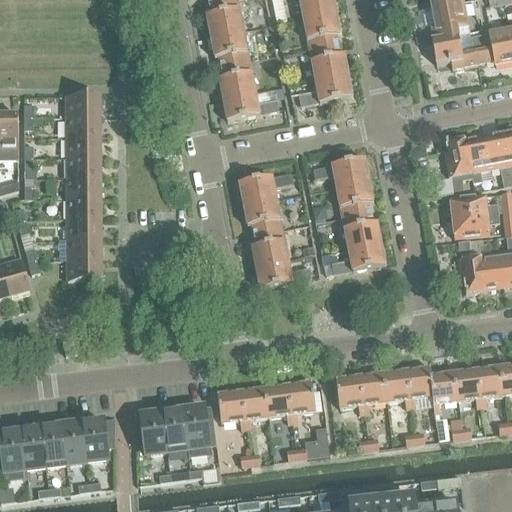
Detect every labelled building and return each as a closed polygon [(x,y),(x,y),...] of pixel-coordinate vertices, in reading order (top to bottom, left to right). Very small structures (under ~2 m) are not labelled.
[(206,0),(208,8),(236,3),(235,0),(206,0)] [(298,0),(303,24),(334,18),(330,0),(298,0)] [(487,0),(490,10),(502,8),(500,0),(487,0)] [(206,19),(210,40),(242,34),(236,3),(208,8),(210,18),(206,19)] [(466,30),(462,9),(431,14),(434,28),(432,28),(434,43),(447,40),(447,45),(457,42),(455,32),(466,30)] [(338,39),(334,18),(303,24),(309,55),(336,50),(334,40),(338,39)] [(218,62),(220,72),(248,67),(242,34),(210,40),(214,62),(218,62)] [(500,37),(473,42),(478,68),(495,65),(495,68),(511,65),(511,59),(508,36),(500,37)] [(459,49),(457,42),(447,45),(447,40),(434,43),(430,44),(435,69),(451,66),(452,73),(478,68),(473,42),(469,43),(470,47),(459,49)] [(338,60),(336,50),(309,55),(315,87),(346,80),(342,59),(338,60)] [(218,83),(223,104),(254,98),(248,67),(220,72),(222,82),(218,83)] [(351,103),(346,80),(315,87),(317,97),(298,101),(299,110),(318,107),(319,109),(351,103)] [(273,95),(254,99),(256,109),(275,105),(273,95)] [(254,99),(254,98),(223,104),(227,127),(258,121),(258,118),(277,115),(275,105),(256,109),(254,99)] [(66,101),(66,122),(100,122),(100,101),(66,101)] [(23,110),(23,122),(32,122),(32,110),(23,110)] [(0,119),(0,167),(18,167),(17,119),(0,119)] [(32,135),(32,122),(23,122),(24,135),(32,135)] [(100,141),(100,122),(66,122),(66,141),(100,141)] [(511,135),(501,137),(511,191),(511,190),(511,135)] [(502,192),(511,191),(501,137),(483,141),(488,174),(499,172),(502,192)] [(101,162),(100,141),(66,141),(66,163),(101,162)] [(464,143),(471,183),(472,188),(481,187),(479,175),(488,174),(483,141),(468,143),(468,142),(464,143)] [(461,185),(471,183),(464,143),(447,146),(451,166),(445,167),(448,182),(450,181),(452,200),(463,198),(461,185)] [(425,149),(413,150),(415,163),(427,162),(425,149)] [(24,152),(25,163),(33,163),(33,152),(24,152)] [(101,183),(101,162),(66,163),(66,183),(101,183)] [(33,177),(33,163),(25,163),(25,177),(33,177)] [(333,181),(335,191),(367,185),(363,163),(331,169),(331,171),(313,175),(315,184),(333,181)] [(239,187),(243,209),(275,202),(273,192),(292,188),(290,179),(271,183),(270,181),(239,187)] [(101,203),(101,183),(66,183),(66,203),(101,203)] [(372,207),(367,185),(335,191),(342,222),(369,217),(367,208),(372,207)] [(16,188),(0,192),(0,201),(0,202),(19,196),(19,187),(16,188)] [(33,193),(25,193),(25,206),(33,206),(33,193)] [(507,258),(498,259),(502,292),(511,290),(511,209),(511,197),(499,199),(504,240),(495,241),(496,249),(506,248),(507,258)] [(450,204),(453,224),(497,219),(496,209),(485,210),(484,200),(450,204)] [(252,229),(254,240),(281,234),(275,202),(243,209),(247,230),(252,229)] [(66,203),(67,223),(101,223),(101,203),(66,203)] [(322,212),(313,214),(314,223),(324,221),(322,212)] [(14,217),(18,229),(26,227),(22,215),(14,217)] [(371,227),(369,217),(342,222),(348,254),(380,248),(376,227),(371,227)] [(498,228),(497,219),(453,224),(455,243),(488,239),(487,230),(498,228)] [(67,223),(67,244),(101,244),(101,223),(67,223)] [(29,239),(26,227),(18,229),(21,241),(29,239)] [(251,250),(255,268),(287,261),(281,234),(254,240),(256,249),(251,250)] [(67,244),(67,265),(101,264),(101,244),(67,244)] [(484,297),(484,294),(479,256),(478,256),(469,257),(468,245),(457,246),(459,264),(457,264),(459,279),(463,279),(465,300),(484,297)] [(384,269),(380,248),(348,254),(350,265),(331,269),(324,270),(326,280),(352,274),(352,276),(384,269)] [(477,250),(478,256),(479,256),(484,294),(502,292),(498,259),(489,260),(487,249),(477,250)] [(312,251),(303,253),(304,261),(313,260),(312,251)] [(25,256),(28,268),(36,266),(33,253),(25,256)] [(329,259),(322,260),(324,270),(331,269),(329,262),(329,259)] [(290,277),(287,261),(255,268),(260,294),(292,287),(291,285),(310,281),(309,273),(290,277)] [(21,264),(1,270),(11,303),(30,297),(21,264)] [(102,286),(101,264),(67,265),(67,286),(102,286)] [(40,278),(36,266),(28,268),(31,280),(40,278)] [(1,270),(0,269),(0,305),(11,303),(1,270)] [(73,344),(62,347),(66,361),(68,360),(73,359),(76,358),(73,344)] [(511,368),(499,370),(503,398),(511,397),(511,368)] [(484,401),(503,398),(499,370),(476,373),(480,410),(485,409),(484,401)] [(429,372),(404,375),(409,411),(414,411),(413,402),(430,400),(432,399),(430,379),(429,372)] [(476,410),(480,410),(476,373),(453,376),(456,404),(475,402),(476,410)] [(404,412),(409,411),(404,375),(382,378),(386,405),(403,403),(404,412)] [(437,407),(456,404),(453,376),(430,379),(432,399),(430,400),(432,416),(438,415),(437,407)] [(368,408),(386,405),(382,378),(359,381),(363,417),(369,416),(368,408)] [(359,418),(363,417),(359,381),(335,384),(338,411),(358,409),(359,418)] [(311,387),(287,390),(291,427),(297,426),(296,417),(314,415),(311,387)] [(286,427),(291,427),(287,390),(264,393),(267,421),(285,418),(286,427)] [(248,423),(267,421),(264,393),(240,396),(245,432),(249,432),(248,423)] [(239,433),(245,432),(240,396),(216,400),(220,427),(238,424),(239,433)] [(204,412),(181,415),(187,455),(209,452),(204,412)] [(187,455),(181,415),(161,418),(166,458),(187,455)] [(141,421),(146,460),(166,458),(161,418),(141,421)] [(103,425),(80,428),(86,468),(108,465),(106,454),(114,453),(115,424),(103,425)] [(446,424),(435,425),(438,446),(449,445),(446,424)] [(461,424),(450,425),(451,433),(460,432),(462,432),(461,424)] [(499,438),(508,437),(507,426),(498,427),(499,438)] [(80,428),(60,431),(65,471),(86,468),(80,428)] [(60,431),(40,433),(45,473),(65,471),(60,431)] [(462,432),(460,432),(461,443),(470,442),(469,431),(462,432)] [(452,444),(461,443),(460,432),(451,433),(452,444)] [(45,473),(40,433),(19,436),(25,476),(45,473)] [(317,445),(305,447),(306,462),(328,459),(325,433),(316,434),(317,445)] [(0,441),(0,443),(5,478),(25,476),(19,436),(0,438),(0,441)] [(422,437),(413,438),(415,449),(424,448),(422,437)] [(405,450),(415,449),(413,438),(404,439),(405,450)] [(376,443),(367,444),(368,455),(377,453),(376,443)] [(359,456),(368,455),(367,444),(358,445),(359,456)] [(304,451),(295,453),(296,463),(305,462),(304,451)] [(287,465),(296,463),(295,453),(286,454),(287,465)] [(257,457),(248,458),(249,469),(258,468),(257,457)] [(240,470),(249,469),(248,458),(239,460),(240,470)] [(201,475),(189,476),(190,484),(202,483),(201,475)] [(181,478),(170,479),(171,487),(182,485),(181,478)] [(170,479),(159,480),(160,488),(171,487),(170,479)] [(461,492),(460,483),(436,485),(437,495),(461,492)] [(420,487),(421,495),(432,494),(431,486),(420,487)] [(100,488),(89,489),(90,497),(101,495),(100,488)] [(89,489),(78,490),(79,498),(90,497),(89,489)] [(61,493),(49,494),(50,502),(62,501),(61,493)] [(49,494),(38,496),(39,503),(50,502),(49,494)] [(29,497),(17,498),(18,506),(30,505),(29,497)] [(340,497),(328,498),(329,506),(341,504),(340,497)] [(328,498),(316,499),(317,507),(329,506),(328,498)] [(300,501),(288,503),(288,510),(300,509),(300,501)] [(288,503),(276,504),(276,511),(288,510),(288,503)] [(353,511),(413,511),(412,503),(353,510),(353,511)] [(416,503),(412,503),(413,511),(433,511),(433,509),(417,511),(416,503)]
